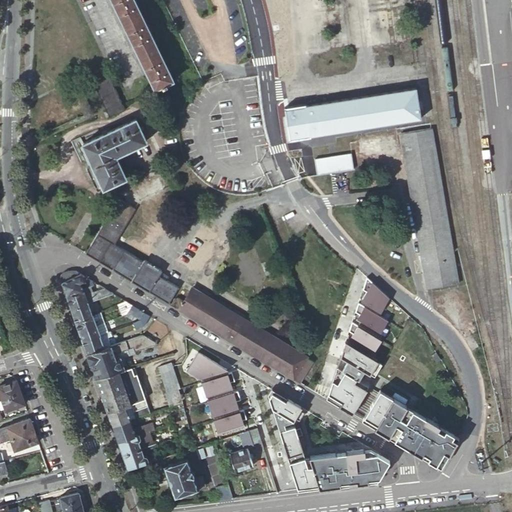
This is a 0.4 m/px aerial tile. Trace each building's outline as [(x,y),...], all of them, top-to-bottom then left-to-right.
[(151,0),(111,0),(134,48),(153,86),(185,71),(151,0)] [(282,0),(284,16),(314,12),(312,0),(282,0)] [(92,83),(106,110),(123,101),(110,74),(92,83)] [(427,120),(422,89),(291,109),(295,143),(326,138),(326,136),(427,120)] [(124,105),(123,101),(106,110),(107,113),(109,116),(126,108),(124,105)] [(148,141),(137,118),(89,141),(100,164),(93,167),(104,190),(131,176),(121,154),(148,141)] [(458,276),(437,128),(407,133),(428,281),(458,276)] [(168,188),(162,176),(128,191),(134,203),(168,188)] [(89,255),(169,305),(180,287),(159,276),(161,271),(116,245),(136,209),(121,201),(89,255)] [(60,277),(61,281),(81,273),(81,272),(79,270),(74,269),(71,269),(67,269),(65,270),(63,272),(60,277)] [(61,281),(71,307),(88,301),(95,299),(113,293),(104,287),(93,291),(85,294),(85,292),(87,291),(86,288),(91,286),(93,285),(92,280),(81,273),(61,281)] [(352,328),(345,354),(336,383),(334,398),(365,421),(446,466),(464,439),(451,430),(376,384),(383,358),(391,299),(371,285),(352,328)] [(309,361),(311,358),(194,287),(180,311),(297,383),(309,361)] [(473,321),(459,288),(447,293),(461,327),(473,321)] [(173,305),(179,309),(183,301),(177,297),(173,305)] [(95,299),(88,301),(92,311),(95,309),(99,308),(95,299)] [(71,307),(75,320),(93,313),(96,312),(95,309),(92,311),(88,301),(71,307)] [(128,313),(132,305),(126,301),(118,304),(123,314),(128,313)] [(136,317),(140,309),(132,305),(128,313),(127,314),(132,320),(135,317),(136,317)] [(141,319),(144,312),(140,309),(136,317),(141,319)] [(93,313),(96,324),(104,321),(100,310),(99,311),(96,312),(93,313)] [(144,324),(150,315),(144,312),(141,319),(132,322),(135,328),(141,325),(144,324)] [(75,320),(78,330),(96,324),(93,313),(75,320)] [(96,324),(100,333),(109,331),(105,321),(104,321),(96,324)] [(78,330),(82,340),(100,333),(96,324),(78,330)] [(82,340),(87,353),(104,347),(101,339),(107,337),(112,335),(110,330),(109,331),(100,333),(82,340)] [(157,343),(142,334),(110,345),(104,347),(87,353),(95,377),(119,370),(127,367),(126,363),(123,364),(121,359),(120,358),(119,357),(117,357),(115,358),(113,353),(133,347),(135,352),(156,345),(157,343)] [(104,347),(110,345),(107,337),(101,339),(104,347)] [(135,353),(135,352),(133,347),(113,353),(115,358),(117,357),(119,357),(120,358),(121,359),(123,364),(126,363),(124,357),(135,353)] [(245,431),(248,430),(232,370),(200,351),(185,369),(203,380),(217,439),(245,431)] [(178,389),(180,388),(172,361),(158,365),(167,392),(165,392),(169,407),(182,403),(178,389)] [(150,413),(134,365),(127,367),(119,370),(131,403),(135,417),(150,413)] [(131,403),(119,370),(95,377),(107,411),(131,403)] [(20,392),(16,380),(0,385),(0,394),(1,398),(20,392)] [(20,392),(1,398),(5,410),(24,403),(20,392)] [(307,410),(274,392),(270,397),(300,491),(386,480),(396,463),(373,451),(361,451),(358,445),(314,454),(302,424),(307,410)] [(134,418),(135,417),(131,403),(107,411),(112,424),(134,418)] [(0,441),(10,438),(34,430),(29,418),(0,428),(0,441)] [(112,424),(117,440),(139,434),(148,431),(154,429),(151,422),(137,427),(134,418),(112,424)] [(252,443),(253,442),(261,440),(257,427),(248,430),(252,443)] [(13,449),(38,442),(34,430),(10,438),(13,449)] [(244,432),(239,434),(245,447),(254,443),(253,442),(252,443),(248,430),(245,431),(246,432),(244,432)] [(117,440),(122,454),(140,448),(139,445),(145,443),(151,441),(148,431),(139,434),(117,440)] [(235,470),(254,464),(249,447),(230,453),(235,470)] [(127,468),(148,461),(146,457),(146,456),(145,455),(144,455),(142,455),(141,451),(140,448),(122,454),(127,468)] [(197,487),(206,484),(202,474),(195,476),(191,467),(190,467),(187,457),(164,466),(175,498),(198,489),(197,487)] [(215,487),(218,500),(233,498),(228,484),(215,487)] [(59,497),(62,511),(82,506),(78,493),(59,497)] [(38,502),(40,511),(50,511),(48,500),(38,502)]
